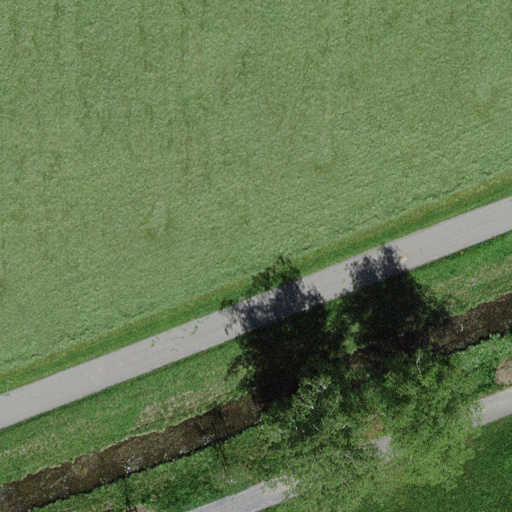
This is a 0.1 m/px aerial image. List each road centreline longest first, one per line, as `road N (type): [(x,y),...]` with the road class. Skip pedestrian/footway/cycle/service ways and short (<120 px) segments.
road 1 (residential): [(511,212),(0,412)]
road 2 (track): [(511,404),(233,511)]
